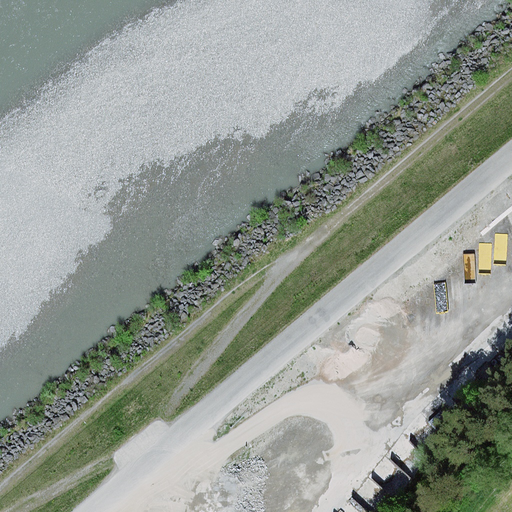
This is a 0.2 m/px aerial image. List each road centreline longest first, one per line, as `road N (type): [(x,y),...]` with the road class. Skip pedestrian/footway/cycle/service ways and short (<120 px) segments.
road 1 (track): [(0,494),(511,74)]
road 2 (unclassified): [(511,158),(91,511)]
road 3 (track): [(284,264),(156,424),(154,457)]
road 4 (track): [(16,511),(112,459),(154,457)]
